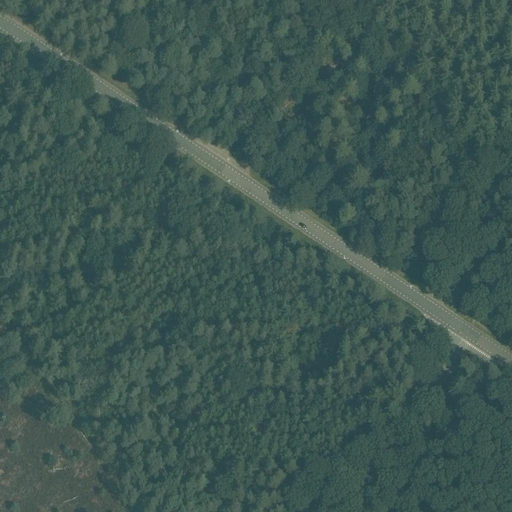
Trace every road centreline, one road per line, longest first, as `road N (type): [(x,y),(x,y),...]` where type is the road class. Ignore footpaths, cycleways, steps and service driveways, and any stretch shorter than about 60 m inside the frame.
road 1 (tertiary): [(511,361),(0,22)]
road 2 (track): [(125,511),(0,331)]
